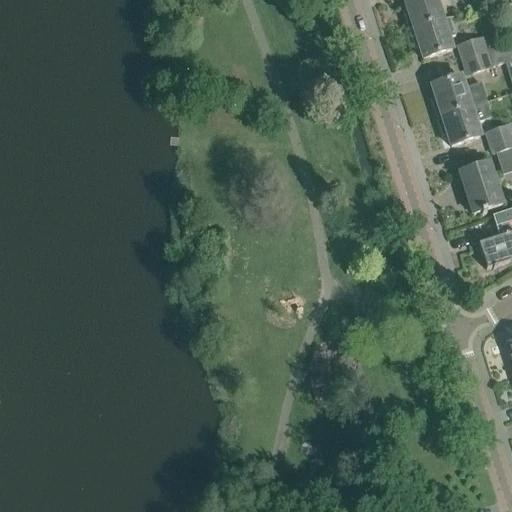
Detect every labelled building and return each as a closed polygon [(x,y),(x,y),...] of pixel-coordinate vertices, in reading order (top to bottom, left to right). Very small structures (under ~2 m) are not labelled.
[(408,32),(408,33),(443,22),(435,0),(402,0),(403,0),(407,14),(403,16),(409,32),(408,32)] [(452,51),(449,40),(456,38),(450,20),(443,22),(408,33),(409,34),(415,51),(419,49),(422,61),(452,51)] [(461,64),(510,48),(509,46),(496,51),(491,38),(456,49),(461,64)] [(466,77),(488,70),(511,62),(511,54),(510,48),(461,64),(466,77)] [(485,105),(479,85),(465,90),(461,78),(431,87),(435,101),(431,102),(437,119),(436,119),(436,120),(485,105)] [(450,148),(480,139),(476,124),(490,119),(485,105),(436,120),(437,121),(443,138),(447,136),(450,148)] [(492,158),(496,156),(511,151),(511,132),(510,126),(484,135),(492,158)] [(511,151),(496,156),(501,174),(511,170),(511,151)] [(481,216),(486,215),(485,212),(500,207),(487,165),(459,174),(472,216),(480,214),(481,216)] [(495,268),(511,262),(511,210),(492,217),(499,239),(478,246),(486,271),(492,269),(492,271),(496,270),(495,268)]
